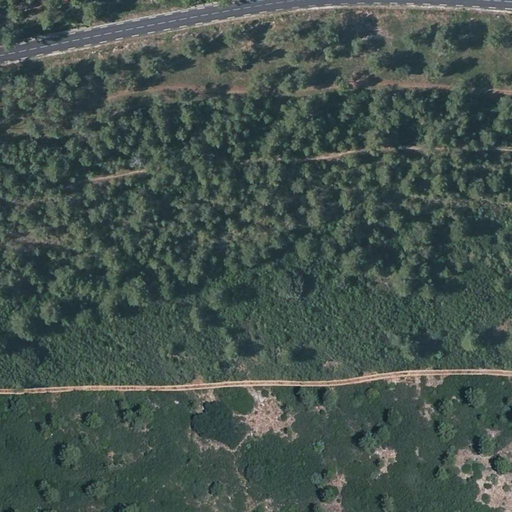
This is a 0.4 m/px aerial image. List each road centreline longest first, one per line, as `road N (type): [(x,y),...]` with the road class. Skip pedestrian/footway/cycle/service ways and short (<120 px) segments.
road 1 (track): [(0,390),(511,373)]
road 2 (secondary): [(0,55),(307,0)]
